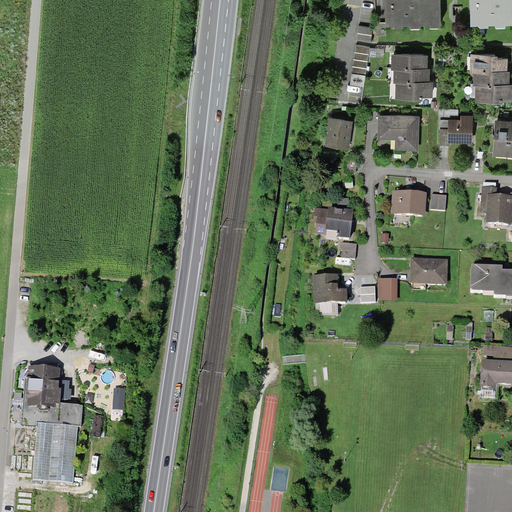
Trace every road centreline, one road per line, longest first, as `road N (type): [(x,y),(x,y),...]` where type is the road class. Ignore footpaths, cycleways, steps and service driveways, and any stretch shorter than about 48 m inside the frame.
road 1 (trunk): [(220,0),(153,511)]
road 2 (residential): [(511,180),(372,173),(374,263)]
road 3 (residential): [(11,332),(0,485)]
road 4 (track): [(241,511),(263,371)]
